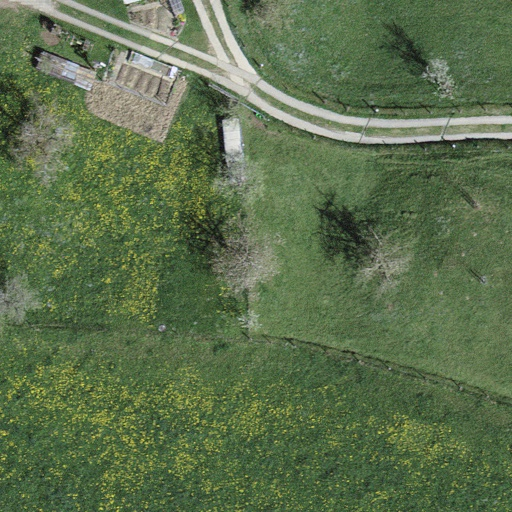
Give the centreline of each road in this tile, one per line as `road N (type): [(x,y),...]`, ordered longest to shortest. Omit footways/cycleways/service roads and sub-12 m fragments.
road 1 (track): [(511,138),(359,138),(314,128),(271,108),(234,73),(200,0)]
road 2 (track): [(234,73),(23,0)]
